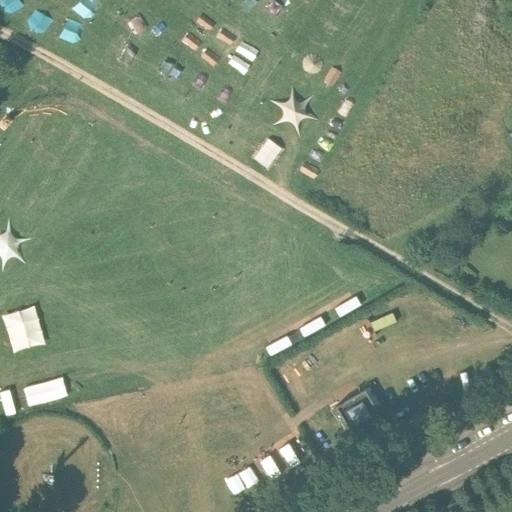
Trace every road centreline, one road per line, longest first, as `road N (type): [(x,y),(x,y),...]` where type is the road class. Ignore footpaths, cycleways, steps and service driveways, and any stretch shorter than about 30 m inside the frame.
road 1 (track): [(511,333),(0,32)]
road 2 (tertiary): [(379,511),(511,439)]
